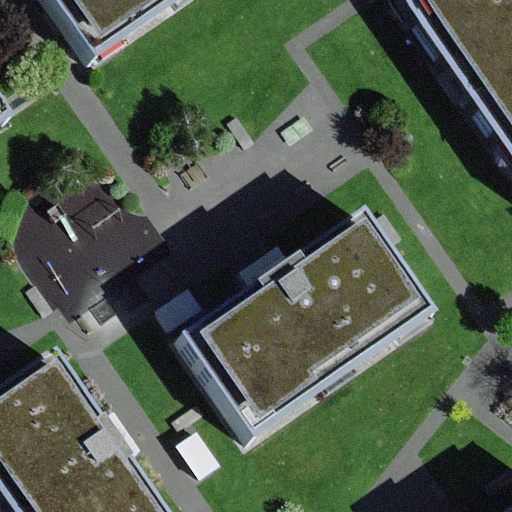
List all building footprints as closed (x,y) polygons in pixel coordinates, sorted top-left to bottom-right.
[(42,0),(86,62),(175,0),(42,0)] [(511,0),(387,0),(511,177),(511,0)] [(108,179),(30,235),(79,303),(157,247),(108,179)] [(355,219),(173,343),(246,449),(428,326),(355,219)] [(185,292),(152,314),(166,334),(199,312),(185,292)] [(47,361),(0,392),(0,506),(4,511),(152,511),(107,447),(47,361)] [(194,435),(173,449),(196,484),(217,469),(194,435)]
